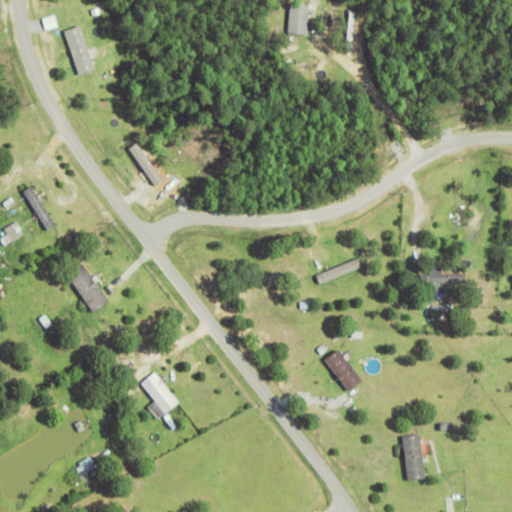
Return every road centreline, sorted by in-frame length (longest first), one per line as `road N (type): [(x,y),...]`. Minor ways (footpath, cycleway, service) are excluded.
road 1 (residential): [(351,511),(316,455),(70,139),(43,87),(21,0)]
road 2 (residential): [(151,240),(189,221),(299,221),(354,206),(456,144),(511,138)]
